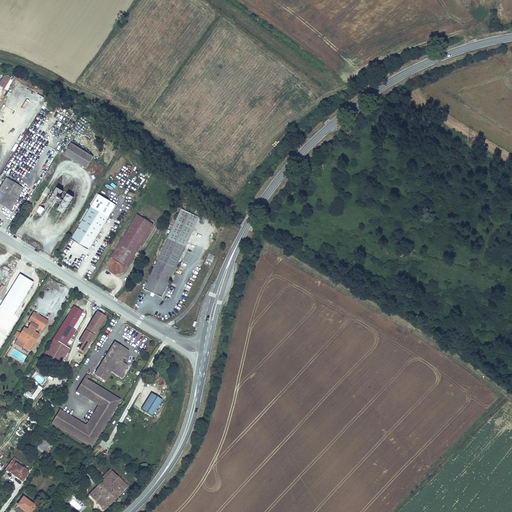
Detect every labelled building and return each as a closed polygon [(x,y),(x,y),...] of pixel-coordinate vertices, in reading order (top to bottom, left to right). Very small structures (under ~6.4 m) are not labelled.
[(2,74),(0,79),(0,86),(5,89),(9,77),(2,74)] [(0,111),(0,115),(10,122),(12,119),(0,111)] [(64,156),(86,170),(93,157),(71,144),(64,156)] [(0,187),(0,206),(9,212),(23,190),(5,179),(0,187)] [(72,189),(68,195),(72,198),(76,191),(72,189)] [(47,206),(53,209),(62,193),(57,190),(47,206)] [(91,207),(108,217),(116,205),(99,195),(91,207)] [(57,212),(63,215),(73,199),(67,196),(57,212)] [(91,207),(91,206),(71,240),(88,250),(109,217),(108,217),(91,207)] [(199,219),(181,211),(144,291),(162,299),(199,219)] [(115,276),(123,274),(153,225),(137,215),(107,264),(109,272),(115,276)] [(65,256),(63,263),(77,268),(79,263),(74,261),(74,260),(81,262),(83,259),(75,256),(76,253),(70,251),(71,250),(66,248),(63,255),(65,256)] [(0,305),(0,308),(12,316),(33,284),(19,275),(0,305)] [(53,339),(66,346),(76,330),(73,328),(83,312),(73,306),(53,339)] [(106,316),(97,311),(86,328),(90,330),(89,333),(85,330),(78,341),(82,344),(79,349),(84,353),(106,316)] [(37,336),(32,333),(36,327),(40,330),(46,321),(31,312),(25,321),(28,323),(26,325),(26,329),(25,330),(21,327),(15,338),(23,343),(21,346),(28,350),(37,336)] [(43,355),(60,365),(70,349),(66,346),(53,339),(43,355)] [(124,373),(123,373),(128,365),(121,361),(123,357),(124,358),(129,351),(114,342),(94,375),(105,381),(111,372),(121,378),(124,373)] [(31,369),(27,377),(31,379),(35,371),(31,369)] [(92,448),(121,400),(87,379),(89,376),(86,375),(76,392),(98,405),(86,425),(60,409),(52,423),(92,448)] [(32,402),(42,389),(38,386),(32,394),(27,390),(23,395),(32,402)] [(152,417),(162,400),(151,393),(141,410),(152,417)] [(36,447),(44,453),(50,444),(42,438),(36,447)] [(17,460),(13,458),(4,471),(8,473),(8,474),(22,484),(29,474),(27,473),(28,472),(23,468),(22,469),(14,464),(17,460)] [(104,480),(88,496),(104,511),(108,506),(109,507),(128,488),(110,470),(102,478),(104,480)] [(22,511),(32,511),(36,507),(22,498),(16,507),(22,511)]
